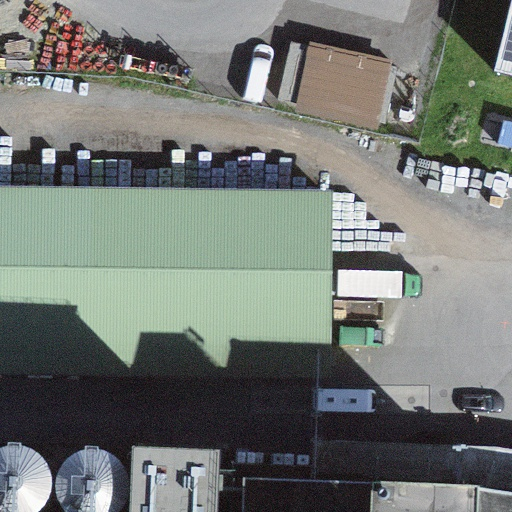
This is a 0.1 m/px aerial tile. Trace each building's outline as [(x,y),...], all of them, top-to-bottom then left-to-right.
[(511,16),(499,71),(511,74),(511,16)] [(0,348),(321,347),(320,194),(0,195),(0,348)] [(43,499),(48,482),(43,465),(31,452),(14,446),(0,449),(0,511),(28,511),(30,511),(43,499)] [(117,511),(123,507),(128,489),(124,472),(112,459),(94,454),(77,458),(64,471),(59,488),(63,505),(69,511),(117,511)] [(227,511),(305,511),(307,484),(308,470),(230,466),(227,511)] [(511,511),(511,504),(473,498),(370,485),(370,488),(307,484),(305,511),(511,511)]
